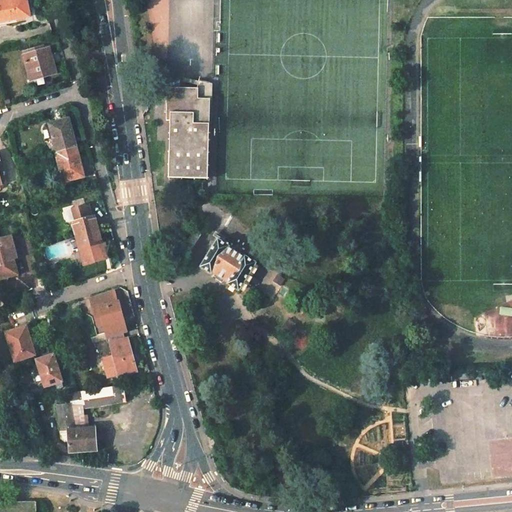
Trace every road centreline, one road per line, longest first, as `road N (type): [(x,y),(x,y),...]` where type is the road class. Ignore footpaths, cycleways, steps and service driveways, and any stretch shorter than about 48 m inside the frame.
road 1 (primary): [(511,491),(338,511),(282,511),(179,491)]
road 2 (residential): [(144,269),(122,102)]
road 3 (residential): [(184,424),(144,269)]
road 4 (primary): [(145,483),(0,465)]
